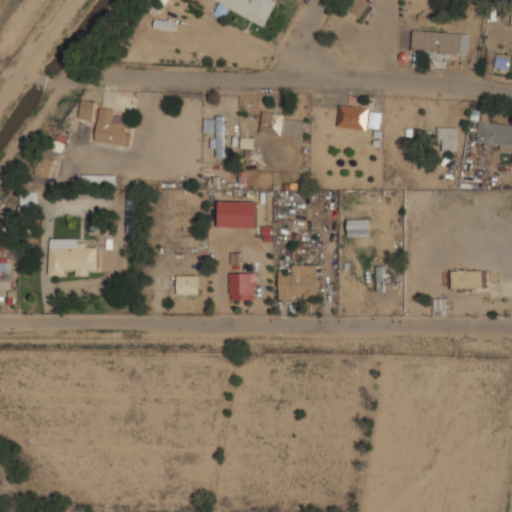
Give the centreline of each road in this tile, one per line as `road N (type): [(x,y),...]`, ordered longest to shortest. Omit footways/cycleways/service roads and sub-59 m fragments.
road 1 (residential): [(511,328),(0,324)]
road 2 (residential): [(511,98),(281,72),(128,72)]
